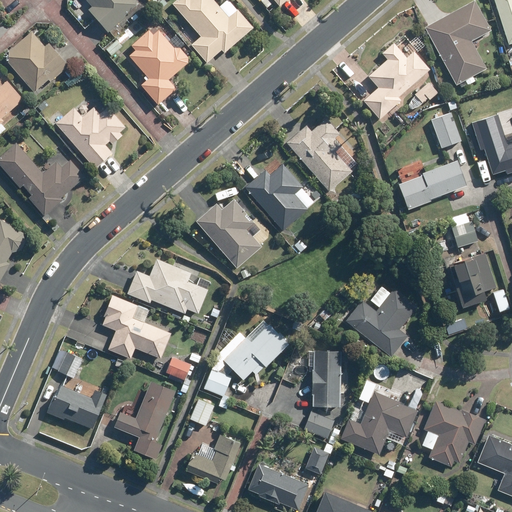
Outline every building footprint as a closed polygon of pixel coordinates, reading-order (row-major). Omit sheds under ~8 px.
[(90,0),(95,5),(91,9),(111,31),(129,15),(127,14),(142,2),(140,0),(90,0)] [(233,15),(219,0),(178,0),(176,2),(205,35),(195,44),(211,61),(226,48),(228,51),(257,26),(241,7),(233,15)] [(457,82),(471,74),(485,67),(469,40),(489,29),(472,0),(470,0),(423,26),(454,83),(457,82)] [(511,0),(494,0),(508,42),(511,41),(511,0)] [(130,27),(126,30),(132,37),(135,34),(130,27)] [(152,78),(145,84),(161,103),(179,88),(171,78),(191,62),(191,57),(184,48),(177,47),(161,29),(156,34),(152,30),(135,44),(139,49),(133,54),(152,78)] [(13,48),(12,61),(37,90),(52,78),(54,80),(72,64),(52,42),(48,45),(34,30),(13,48)] [(417,37),(410,43),(417,52),(425,45),(417,37)] [(116,40),(106,49),(111,55),(122,46),(116,40)] [(377,87),(362,100),(378,119),(400,100),(397,97),(428,69),(412,51),(405,58),(391,43),(380,52),(386,59),(367,75),(377,87)] [(67,71),(71,76),(75,72),(71,67),(67,71)] [(471,76),(464,80),(466,84),(474,80),(471,76)] [(0,130),(2,133),(8,128),(4,122),(7,119),(4,117),(26,98),(10,80),(0,88),(0,130)] [(427,82),(414,94),(421,102),(427,97),(428,99),(436,92),(427,82)] [(44,100),(37,107),(41,112),(48,105),(44,100)] [(457,108),(454,101),(448,103),(450,110),(457,108)] [(128,125),(110,105),(101,112),(97,106),(85,116),(76,106),(58,122),(97,166),(115,151),(108,143),(112,139),(128,125)] [(461,140),(451,113),(431,121),(441,148),(461,140)] [(496,114),(470,122),(478,149),(482,148),(491,174),(504,170),(505,173),(511,170),(511,141),(505,144),(496,114)] [(285,141),(327,189),(350,170),(332,150),(339,144),(333,137),(338,133),(325,118),(310,130),(305,124),(285,141)] [(36,194),(33,197),(47,212),(65,196),(89,175),(74,158),(66,166),(61,160),(47,172),(20,141),(0,158),(0,159),(23,186),(26,183),(36,194)] [(245,188),(283,231),(308,209),(295,194),(303,186),(283,164),(281,166),(277,161),(266,171),(265,170),(245,188)] [(423,176),(399,184),(408,209),(430,201),(429,199),(465,186),(456,161),(422,173),(423,176)] [(360,187),(349,197),(354,203),(366,193),(360,187)] [(246,229),(254,223),(233,199),(221,210),(215,203),(195,221),(236,268),(261,246),(246,229)] [(466,214),(449,219),(457,247),(478,241),(472,221),(469,222),(466,214)] [(0,280),(10,263),(7,262),(12,253),(20,251),(25,242),(22,233),(0,219),(0,280)] [(415,236),(414,229),(407,231),(409,238),(415,236)] [(301,239),(294,245),(300,252),(308,246),(301,239)] [(448,255),(445,245),(434,248),(437,258),(448,255)] [(483,253),(447,265),(460,307),(485,299),(482,290),(494,286),(483,253)] [(194,285),(185,281),(188,273),(154,259),(147,277),(134,271),(125,294),(147,303),(149,300),(182,314),(184,309),(195,314),(205,290),(204,289),(207,282),(197,278),(194,285)] [(246,268),(239,272),(241,278),(249,275),(246,268)] [(346,321),(390,356),(406,336),(399,329),(417,306),(394,289),(390,293),(381,286),(370,300),(379,307),(376,312),(362,301),(346,321)] [(115,330),(107,349),(128,358),(133,348),(158,359),(168,334),(130,318),(135,306),(113,296),(100,324),(115,330)] [(213,308),(210,315),(217,318),(219,311),(213,308)] [(325,309),(319,315),(325,321),(331,315),(325,309)] [(209,366),(201,388),(221,395),(219,400),(227,402),(229,398),(221,395),(230,373),(228,373),(230,370),(240,380),(250,370),(253,374),(262,366),(263,367),(286,344),(283,340),(284,339),(278,332),(276,334),(267,324),(266,325),(261,320),(242,339),(236,333),(215,354),(219,357),(209,366)] [(301,324),(293,321),(290,328),(298,331),(301,324)] [(316,322),(313,328),(321,331),(324,326),(316,322)] [(311,350),(311,406),(338,405),(338,351),(311,350)] [(67,352),(58,372),(73,379),(82,359),(67,352)] [(189,359),(198,363),(201,356),(192,353),(189,359)] [(170,356),(164,371),(182,379),(188,364),(182,361),(175,358),(170,356)] [(137,437),(132,449),(153,458),(159,444),(152,441),(173,391),(149,381),(133,418),(118,411),(112,426),(137,437)] [(183,384),(180,391),(185,393),(188,386),(183,384)] [(58,386),(48,411),(90,429),(103,397),(83,389),(80,396),(58,386)] [(345,418),(337,438),(376,454),(383,436),(399,443),(402,436),(403,436),(414,410),(397,403),(398,401),(371,390),(358,423),(345,418)] [(198,400),(190,418),(205,425),(214,407),(198,400)] [(219,400),(217,406),(225,409),(227,403),(219,400)] [(482,421),(460,412),(433,401),(422,429),(436,435),(427,457),(449,466),(452,461),(458,463),(467,441),(472,444),(482,421)] [(311,412),(304,430),(327,438),(334,420),(311,412)] [(334,428),(331,435),(337,437),(340,431),(334,428)] [(423,432),(418,443),(428,448),(433,436),(423,432)] [(190,453),(183,470),(214,483),(216,477),(222,479),(237,443),(217,435),(207,460),(190,453)] [(477,462),(504,473),(497,490),(511,495),(511,445),(489,435),(477,462)] [(336,439),(331,436),(328,443),(334,445),(336,439)] [(334,446),(326,443),(323,450),(331,453),(334,446)] [(314,447),(306,469),(321,475),(329,453),(314,447)] [(389,460),(386,467),(395,471),(398,465),(398,464),(389,460)] [(258,464),(248,490),(259,495),(279,503),(296,510),(306,484),(288,476),(278,472),(258,464)] [(398,465),(395,471),(404,475),(407,469),(398,465)] [(394,473),(386,469),(383,475),(391,479),(394,473)] [(370,511),(371,511),(324,491),(315,511),(370,511)] [(440,493),(437,500),(450,506),(453,499),(440,493)]
